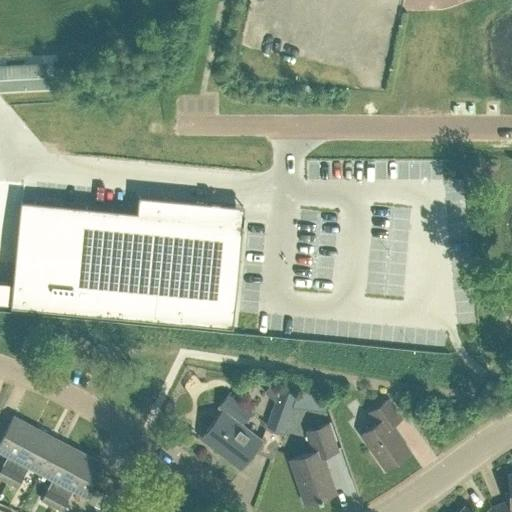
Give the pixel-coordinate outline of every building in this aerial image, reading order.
[(0,89),(47,87),(46,62),(0,64),(0,89)] [(22,197),(10,304),(232,325),(243,206),(140,195),(139,211),(22,197)] [(511,235),(511,234),(510,214),(495,216),(497,236),(511,235)] [(280,387),(266,425),(281,431),(295,393),(280,387)] [(200,436),(240,466),(262,437),(242,422),(251,410),(228,392),(218,406),(222,408),(200,436)] [(363,434),(386,469),(411,450),(392,425),(403,418),(388,399),(369,413),(376,423),(363,434)] [(0,467),(0,477),(6,480),(35,427),(12,415),(0,437),(0,451),(7,455),(0,467)] [(290,459),(305,503),(336,493),(324,456),(339,451),(329,423),(306,431),(313,451),(290,459)] [(35,427),(6,480),(17,486),(27,466),(39,473),(57,439),(35,427)] [(57,439),(39,473),(51,479),(41,498),(52,504),(80,451),(57,439)] [(80,451),(52,504),(62,509),(72,490),(84,497),(102,463),(80,451)] [(509,500),(492,506),(496,511),(511,511),(511,472),(508,473),(509,500)] [(95,489),(89,502),(99,507),(105,493),(95,489)]
